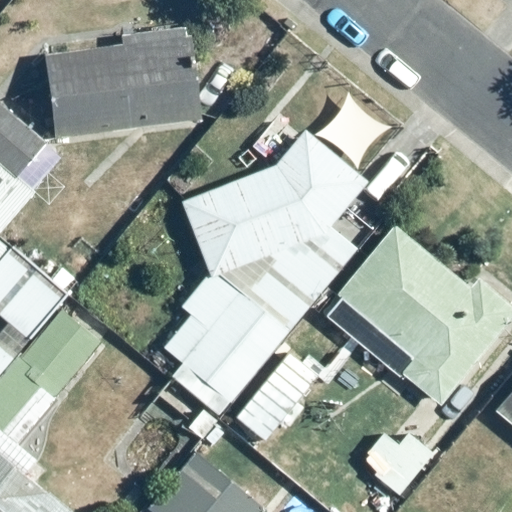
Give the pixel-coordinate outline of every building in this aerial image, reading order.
[(201,116),(187,27),(41,51),(56,140),(201,116)] [(0,227),(65,159),(2,99),(0,101),(0,227)] [(211,273),(155,342),(181,363),(170,378),(218,417),(354,248),(328,227),(363,183),(315,143),(180,206),(211,273)] [(468,288),(393,227),(337,296),(415,359),(402,375),(439,406),(511,316),(511,309),(475,279),(468,288)] [(0,373),(57,303),(63,294),(0,243),(0,315),(4,319),(0,323),(0,373)] [(68,511),(9,463),(106,342),(57,303),(0,373),(0,511),(68,511)] [(511,389),(494,410),(511,426),(511,389)] [(431,455),(386,420),(353,463),(397,498),(431,455)] [(263,511),(264,511),(193,452),(146,508),(150,511),(263,511)]
